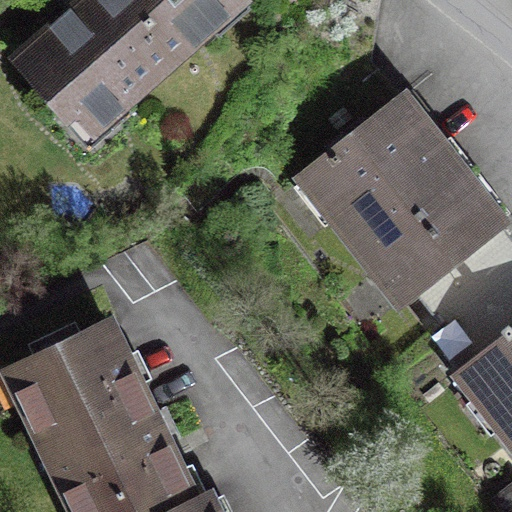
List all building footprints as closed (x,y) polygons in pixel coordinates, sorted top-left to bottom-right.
[(85,0),(18,59),(46,91),(54,84),(93,129),(231,8),(240,0),(85,0)] [(359,13),(336,0),(240,0),(231,8),(277,36),(288,20),(339,47),(359,13)] [(331,152),(302,175),(377,269),(389,260),(441,324),(511,267),(511,237),(377,68),(331,105),(347,125),(325,143),(331,152)] [(511,511),(511,267),(441,324),(427,335),(511,441),(511,485),(495,499),(505,511),(511,511)] [(171,511),(194,501),(108,320),(8,367),(76,511),(171,511)] [(194,501),(171,511),(218,511),(210,494),(194,501)]
